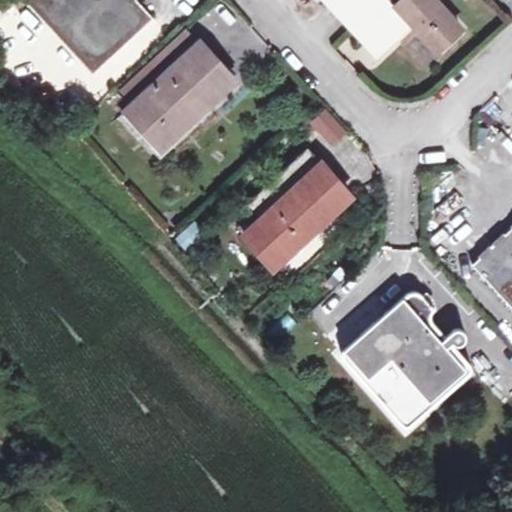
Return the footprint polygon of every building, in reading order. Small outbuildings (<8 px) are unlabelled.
[(154,18),(137,0),(132,0),(132,1),(130,0),(24,0),(92,73),(154,18)] [(321,0),(375,59),(413,25),(436,50),(460,27),(434,0),(400,0),(395,4),(391,0),(321,0)] [(150,60),(164,75),(200,42),(186,28),(150,60)] [(233,78),(200,42),(164,75),(126,109),(160,146),(190,119),(186,114),(200,101),(204,105),(233,78)] [(325,107),(308,123),(330,147),(347,130),(325,107)] [(307,147),(244,204),(259,220),(245,233),(288,281),(351,223),(336,207),(351,193),(307,147)] [(191,218),(170,237),(184,252),(205,233),(191,218)] [(511,225),(471,263),(511,307),(511,225)] [(449,343),(451,341),(453,342),(456,343),(458,342),(460,341),(461,341),(463,339),(463,338),(464,335),(464,334),(464,332),(462,329),(459,328),(457,327),(456,327),(452,328),(451,329),(450,331),(444,337),(429,320),(428,315),(430,311),(432,308),(422,296),(418,293),(415,292),(410,292),(405,294),(344,347),(341,351),(341,354),(342,357),(400,423),(403,425),(406,425),(408,424),(468,372),(470,369),(470,367),(469,364),(449,343)]
